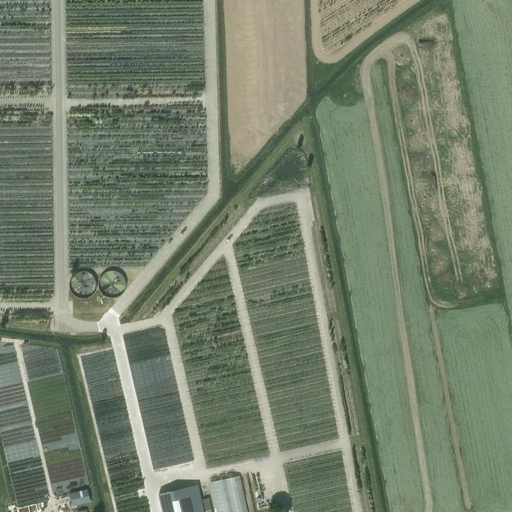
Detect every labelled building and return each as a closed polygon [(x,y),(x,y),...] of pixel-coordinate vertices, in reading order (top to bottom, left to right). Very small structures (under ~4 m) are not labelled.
[(77,293),(84,296),(91,283),(94,277),(81,271),(74,285),(80,287),(77,293)] [(247,511),(240,475),(210,482),(216,511),(247,511)] [(204,511),(198,484),(158,493),(162,511),(204,511)] [(90,501),(88,490),(87,490),(70,494),(73,506),(90,501)] [(205,511),(211,511),(209,498),(203,499),(205,511)]
